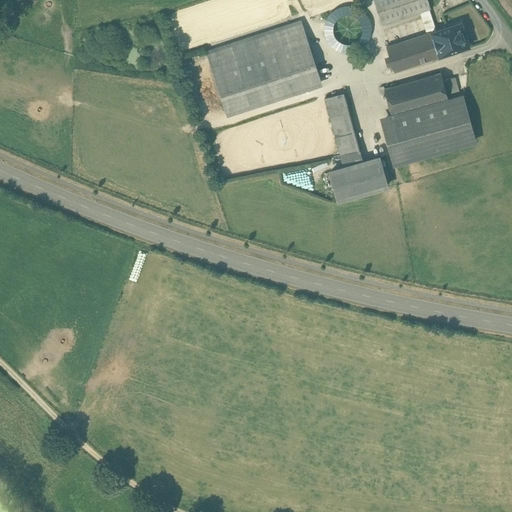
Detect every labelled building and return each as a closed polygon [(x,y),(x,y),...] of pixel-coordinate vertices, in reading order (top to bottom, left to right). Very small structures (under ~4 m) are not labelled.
[(427,0),(373,0),(382,25),(431,9),(427,0)] [(352,48),(351,43),(373,40),(368,12),(356,13),(355,6),(323,12),(330,52),(352,48)] [(430,13),(421,16),(427,34),(386,47),(395,72),(446,55),(445,53),(436,32),(430,13)] [(300,22),(208,52),(228,114),(320,84),(300,22)] [(458,25),(436,32),(445,53),(466,46),(458,25)] [(441,73),(384,89),(392,116),(448,100),(447,94),(443,81),(441,73)] [(456,77),(443,81),(447,94),(459,91),(456,77)] [(344,93),(325,98),(341,156),(360,150),(344,93)] [(448,100),(392,116),(393,119),(383,121),(395,164),(474,141),(463,99),(449,103),(448,100)] [(360,150),(341,156),(344,167),(363,162),(360,150)] [(344,167),(331,171),(339,200),(387,187),(379,158),(363,162),(344,167)]
